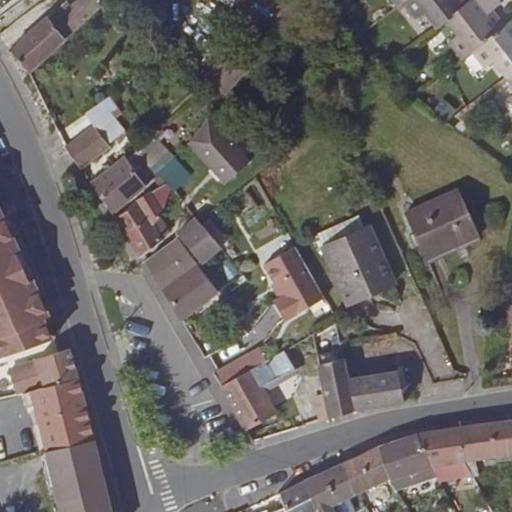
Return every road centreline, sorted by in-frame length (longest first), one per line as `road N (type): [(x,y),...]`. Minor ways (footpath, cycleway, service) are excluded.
road 1 (residential): [(0,95),(46,199),(135,498)]
road 2 (residential): [(511,398),(449,401),(135,498)]
